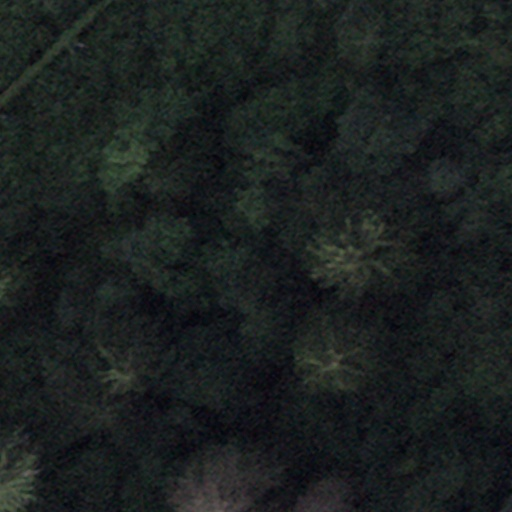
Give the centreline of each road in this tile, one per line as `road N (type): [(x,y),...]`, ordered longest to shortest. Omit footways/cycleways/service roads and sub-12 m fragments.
road 1 (track): [(372,0),(337,21),(183,202)]
road 2 (track): [(183,202),(83,281),(0,331)]
